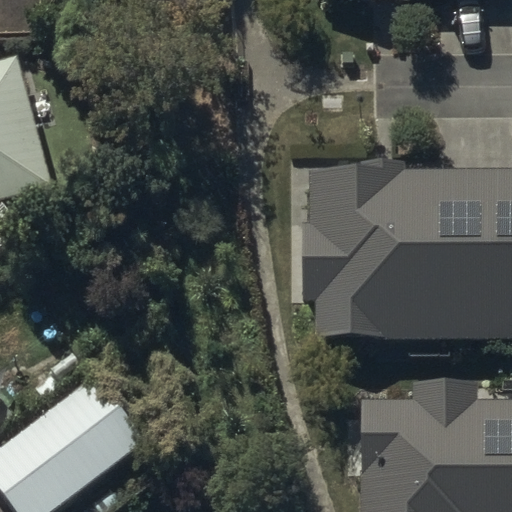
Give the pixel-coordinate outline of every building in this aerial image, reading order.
[(511,0),(313,0),(314,16),(358,16),(358,26),(407,26),(407,13),(447,13),(447,6),(511,6),(511,0)] [(0,223),(54,210),(21,81),(0,86),(0,223)] [(511,189),(313,189),(312,246),(304,246),(303,326),(317,327),(317,363),(403,364),(403,372),(440,373),(440,365),(511,366),(511,189)] [(95,388),(0,461),(0,498),(10,511),(66,511),(144,452),(95,388)] [(411,419),(358,418),(357,511),(511,511),(511,423),(479,423),(479,407),(412,406),(411,419)]
